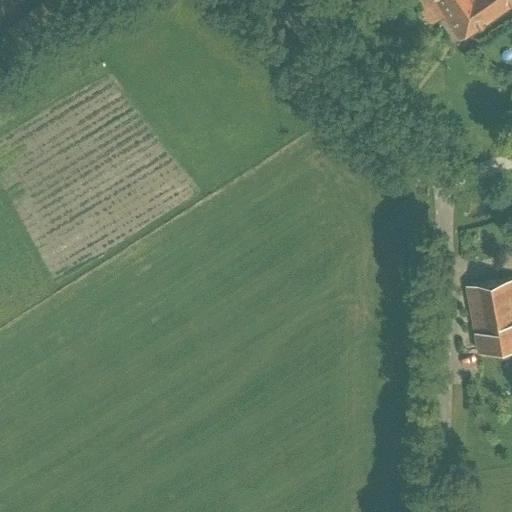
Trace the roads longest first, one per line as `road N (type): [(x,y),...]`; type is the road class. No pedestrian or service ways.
road 1 (unclassified): [(440,511),(442,183)]
road 2 (unclassified): [(442,183),(433,163),(275,0)]
